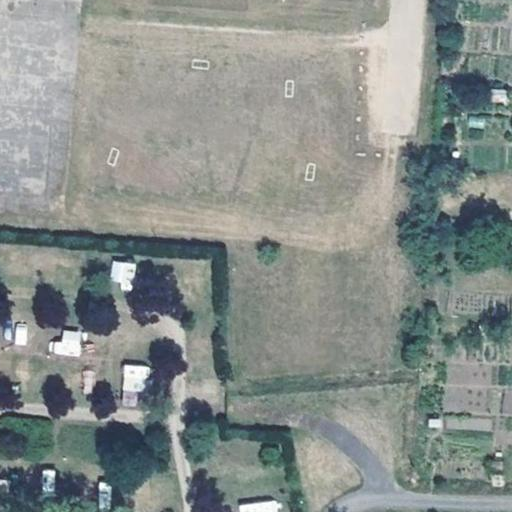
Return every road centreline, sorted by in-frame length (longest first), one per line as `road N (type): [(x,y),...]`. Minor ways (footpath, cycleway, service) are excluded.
road 1 (track): [(511,509),(381,501),(353,511)]
road 2 (unclassified): [(405,128),(414,0)]
